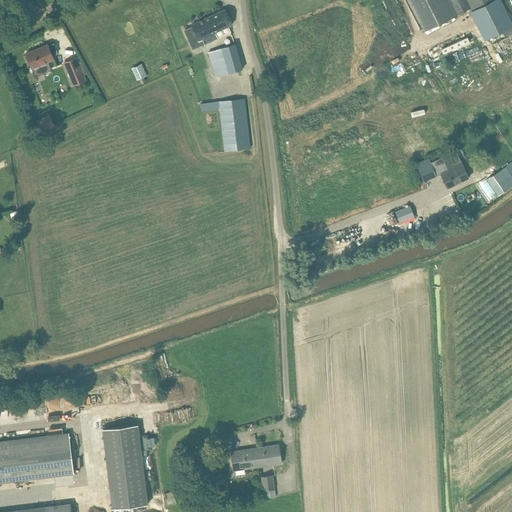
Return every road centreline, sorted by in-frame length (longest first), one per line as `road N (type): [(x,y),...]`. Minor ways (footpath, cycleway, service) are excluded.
road 1 (residential): [(288,426),(281,239),(242,0)]
road 2 (unknown): [(281,239),(431,188),(431,178)]
